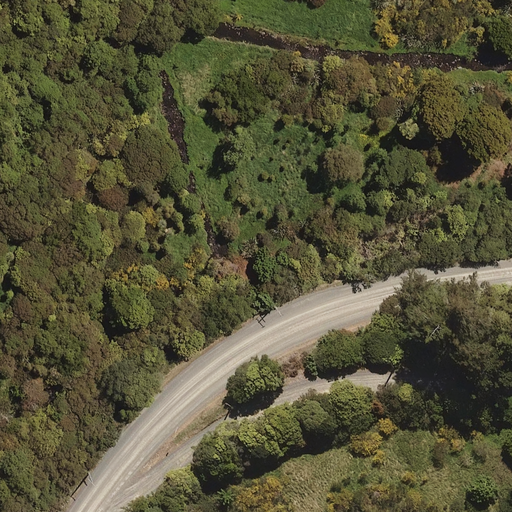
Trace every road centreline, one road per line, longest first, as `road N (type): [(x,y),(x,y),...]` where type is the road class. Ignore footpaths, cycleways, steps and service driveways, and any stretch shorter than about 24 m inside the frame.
road 1 (unclassified): [(87,511),(168,408),(230,358),(332,312),(511,280)]
road 2 (unclassified): [(120,511),(197,447),(267,407),(359,385),(511,383)]
